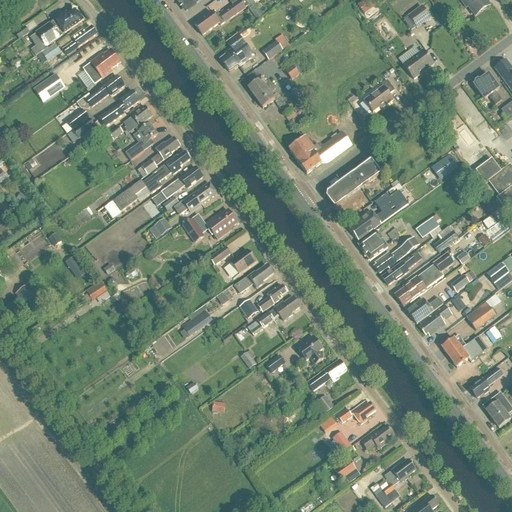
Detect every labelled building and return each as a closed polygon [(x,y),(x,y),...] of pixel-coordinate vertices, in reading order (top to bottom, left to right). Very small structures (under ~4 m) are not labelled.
[(179,0),(188,12),(203,0),(179,0)] [(211,14),(194,26),(202,38),(219,26),(220,28),(249,7),(244,0),(227,0),(233,7),(220,17),(218,15),(214,18),(211,14)] [(459,0),(466,8),(467,7),(476,19),(490,8),(484,0),(459,0)] [(422,7),(408,18),(417,30),(431,20),(422,7)] [(37,35),(46,48),(84,22),(77,12),(73,11),(67,15),(66,14),(37,35)] [(19,42),(30,35),(25,28),(15,35),(19,42)] [(63,51),(67,57),(97,37),(92,29),(85,34),(84,32),(72,40),(74,44),(63,51)] [(228,54),(229,55),(220,61),(230,74),(238,68),(239,69),(253,58),(238,37),(227,45),(232,52),(228,54)] [(269,63),(283,52),(290,47),(282,37),(275,42),(276,43),(262,54),(269,63)] [(48,64),(62,55),(56,46),(42,55),(48,64)] [(83,71),(95,87),(102,81),(103,82),(114,74),(112,72),(121,66),(111,52),(104,57),(103,56),(90,65),(91,65),(83,71)] [(423,52),(403,67),(413,81),(434,66),(423,52)] [(511,71),(505,62),(494,70),(511,93),(511,71)] [(292,82),(300,76),(293,68),(286,73),(292,82)] [(55,76),(34,91),(43,105),(65,90),(55,76)] [(499,91),(488,77),(480,83),(478,83),(475,85),(475,87),(474,88),(484,102),(489,98),(496,107),(501,103),(494,94),(499,91)] [(117,78),(86,102),(92,110),(110,96),(111,99),(125,88),(117,78)] [(248,91),(263,111),(275,102),(271,95),(274,93),(264,79),(260,82),(260,81),(248,91)] [(389,96),(395,92),(387,82),(381,87),(383,89),(364,103),(373,115),(383,107),(384,109),(393,102),(389,96)] [(98,122),(104,130),(124,116),(122,114),(126,111),(127,113),(140,103),(133,93),(119,103),(121,105),(98,122)] [(506,120),(511,115),(511,102),(500,111),(506,120)] [(145,124),(152,118),(145,109),(132,119),(123,126),(129,133),(136,128),(140,133),(139,133),(145,141),(148,144),(157,137),(149,126),(148,127),(145,124)] [(73,132),(89,120),(83,112),(67,124),(73,132)] [(79,141),(95,129),(89,120),(73,132),(79,141)] [(118,128),(108,135),(114,142),(123,135),(118,128)] [(352,148),(343,135),(324,148),(323,146),(318,150),(316,148),(313,150),(305,139),(288,152),(307,176),(322,165),(329,165),(352,148)] [(156,168),(173,156),(172,155),(181,148),(174,139),(165,146),(164,145),(155,151),(159,156),(141,169),(148,177),(157,170),(156,168)] [(126,155),(131,163),(144,153),(139,146),(126,155)] [(153,178),(143,185),(151,196),(162,188),(159,184),(172,175),(174,177),(181,171),(180,169),(191,162),(185,154),(178,159),(177,158),(152,176),(153,178)] [(439,183),(459,169),(449,155),(429,169),(439,183)] [(32,161),(29,164),(33,170),(37,167),(32,161)] [(511,169),(510,167),(501,173),(491,161),(475,173),(485,186),(488,184),(499,198),(496,201),(506,214),(511,208),(511,169)] [(0,163),(0,169),(4,175),(9,172),(2,162),(0,163)] [(381,176),(371,163),(327,195),(326,199),(332,208),(333,207),(335,210),(362,190),(366,186),(367,187),(381,176)] [(195,169),(161,194),(167,202),(186,188),(188,191),(203,180),(195,169)] [(209,185),(174,211),(180,218),(188,212),(190,215),(217,196),(209,185)] [(399,186),(388,193),(391,198),(402,190),(399,186)] [(120,214),(133,205),(125,194),(112,203),(120,214)] [(174,199),(163,207),(167,213),(179,204),(174,199)] [(108,208),(103,211),(110,222),(115,218),(108,208)] [(358,243),(395,216),(391,211),(377,221),(371,213),(358,223),(358,224),(349,231),(358,243)] [(228,213),(220,219),(219,217),(206,227),(217,242),(231,232),(230,231),(237,225),(228,213)] [(494,215),(482,223),(487,230),(498,221),(494,215)] [(422,241),(439,229),(433,220),(416,232),(422,241)] [(172,231),(165,221),(154,228),(161,238),(172,231)] [(182,228),(195,246),(204,239),(192,221),(182,228)] [(395,231),(387,236),(393,243),(400,238),(395,231)] [(453,234),(433,248),(439,255),(465,236),(462,233),(456,238),(453,234)] [(387,250),(376,235),(358,247),(370,263),(387,250)] [(484,250),(491,244),(485,236),(478,242),(484,250)] [(390,257),(388,254),(374,265),(376,267),(374,269),(379,276),(388,270),(389,272),(397,266),(396,264),(420,247),(414,240),(390,257)] [(215,268),(231,256),(225,248),(209,260),(215,268)] [(240,276),(256,264),(247,252),(231,264),(240,276)] [(24,267),(15,254),(4,262),(13,275),(24,267)] [(422,261),(416,254),(382,279),(388,288),(394,283),(395,284),(408,274),(407,272),(422,261)] [(462,267),(470,261),(465,254),(456,260),(462,267)] [(447,257),(417,280),(426,291),(443,278),(440,274),(452,265),(447,257)] [(494,286),(509,275),(511,272),(511,260),(510,258),(501,265),(486,276),(494,286)] [(84,276),(72,260),(66,264),(78,280),(84,276)] [(108,277),(115,272),(111,266),(104,271),(108,277)] [(234,288),(240,296),(254,286),(257,291),(264,285),(263,284),(273,277),(267,267),(256,275),(255,274),(249,278),(248,278),(234,288)] [(125,276),(129,281),(137,275),(134,270),(125,276)] [(464,277),(450,287),(456,295),(473,283),(468,275),(464,278),(464,277)] [(154,291),(159,287),(154,279),(149,282),(154,291)] [(404,291),(395,297),(403,310),(427,293),(426,291),(417,280),(417,279),(403,289),(404,291)] [(470,286),(473,290),(479,285),(476,282),(470,286)] [(81,296),(87,305),(95,299),(99,305),(109,298),(100,283),(81,296)] [(15,293),(28,314),(41,306),(28,285),(15,293)] [(267,297),(269,300),(265,303),(265,304),(258,309),(263,315),(282,301),(282,300),(288,295),(287,294),(287,293),(285,290),(283,289),(282,288),(275,293),(274,292),(267,297)] [(489,310),(500,305),(496,297),(485,302),(489,310)] [(451,303),(459,314),(466,309),(458,298),(451,303)] [(283,303),(247,329),(253,338),(275,323),(273,321),(279,317),(283,323),(293,317),(292,315),(300,309),(293,299),(284,305),(283,303)] [(416,326),(443,306),(438,300),(428,308),(423,302),(414,308),(415,309),(408,314),(416,326)] [(239,309),(248,322),(259,314),(250,302),(239,309)] [(475,332),(495,318),(485,305),(466,319),(475,332)] [(420,326),(422,328),(419,330),(425,337),(428,335),(430,338),(445,327),(441,322),(443,320),(445,322),(451,317),(445,308),(420,326)] [(190,339),(212,323),(205,312),(182,328),(190,339)] [(495,328),(480,339),(487,348),(502,338),(495,328)] [(315,367),(323,361),(319,354),(322,351),(313,339),(306,343),(308,345),(298,352),(306,363),(310,361),(315,367)] [(465,348),(463,345),(464,344),(462,342),(458,345),(454,340),(441,350),(449,360),(465,348)] [(472,344),(477,351),(482,348),(476,341),(472,344)] [(469,354),(465,348),(449,360),(457,370),(469,361),(466,356),(469,354)] [(241,359),(250,371),(256,366),(247,354),(241,359)] [(280,358),(266,368),(272,375),(285,366),(280,358)] [(313,393),(326,384),(326,383),(330,381),(332,384),(339,380),(338,378),(347,372),(340,362),(324,373),(307,385),(313,393)] [(497,371),(483,381),(482,381),(469,391),(477,401),(483,396),(484,397),(489,393),(488,392),(490,391),(487,388),(502,377),(497,371)] [(191,396),(198,390),(194,385),(188,389),(186,390),(191,396)] [(511,412),(511,410),(500,395),(493,400),(494,400),(483,408),(486,413),(498,431),(510,422),(507,417),(511,412)] [(335,409),(326,398),(316,405),(325,416),(335,409)] [(212,414),(224,415),(225,406),(214,404),(212,414)] [(367,406),(365,404),(350,415),(348,412),(338,419),(342,425),(353,417),(360,427),(368,422),(366,419),(375,413),(370,405),(367,406)] [(318,427),(325,435),(336,426),(330,418),(318,427)] [(389,444),(388,443),(394,438),(387,428),(378,434),(377,433),(361,444),(367,452),(375,446),(379,451),(389,444)] [(334,443),(342,454),(351,448),(342,434),(332,441),(334,443)] [(335,459),(342,454),(334,443),(327,447),(335,459)] [(350,462),(335,473),(341,482),(356,471),(350,462)] [(402,467),(401,466),(384,478),(389,484),(412,467),(408,462),(402,467)] [(407,479),(416,472),(412,467),(389,484),(386,487),(388,489),(382,493),(376,498),(385,510),(400,499),(393,489),(399,484),(401,485),(408,480),(407,479)] [(378,487),(382,493),(388,489),(386,487),(384,483),(378,487)] [(432,498),(417,508),(418,509),(414,511),(431,511),(439,507),(432,498)]
